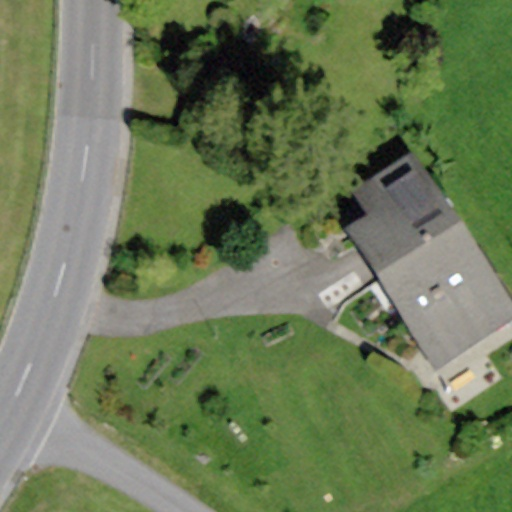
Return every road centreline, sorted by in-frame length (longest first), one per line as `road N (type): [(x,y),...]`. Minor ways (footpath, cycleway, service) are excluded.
road 1 (tertiary): [(10,402),(55,303),(87,140),(87,0)]
road 2 (residential): [(195,511),(10,402)]
